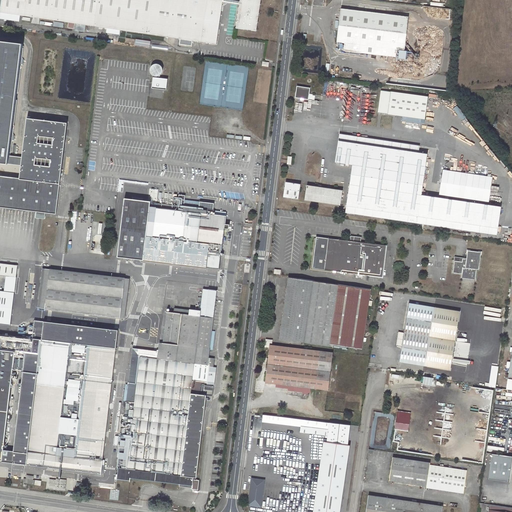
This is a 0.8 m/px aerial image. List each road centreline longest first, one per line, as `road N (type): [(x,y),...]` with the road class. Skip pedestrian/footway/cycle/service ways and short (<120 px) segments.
road 1 (unclassified): [(229,511),(292,0)]
road 2 (unknown): [(74,123),(52,263)]
road 3 (unknown): [(297,271),(384,285),(391,234)]
road 4 (residential): [(353,511),(373,377)]
road 5 (unclassified): [(0,493),(122,511)]
